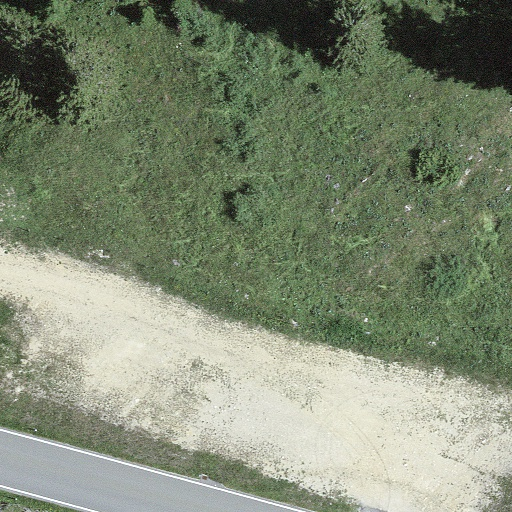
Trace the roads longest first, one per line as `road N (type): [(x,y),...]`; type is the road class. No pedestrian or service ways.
road 1 (track): [(0,291),(484,422),(511,422)]
road 2 (tertiary): [(0,459),(190,511)]
